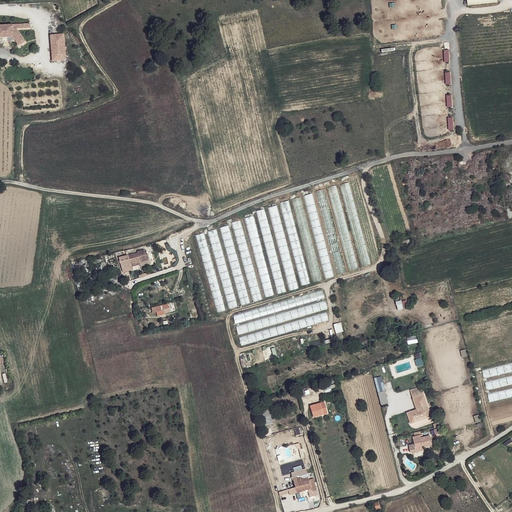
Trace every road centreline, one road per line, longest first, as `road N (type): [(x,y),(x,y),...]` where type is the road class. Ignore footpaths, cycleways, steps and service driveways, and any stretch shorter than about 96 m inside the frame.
road 1 (unclassified): [(178,234),(408,153),(511,142)]
road 2 (residential): [(511,425),(403,493),(314,511)]
road 3 (track): [(0,185),(146,201),(202,224)]
